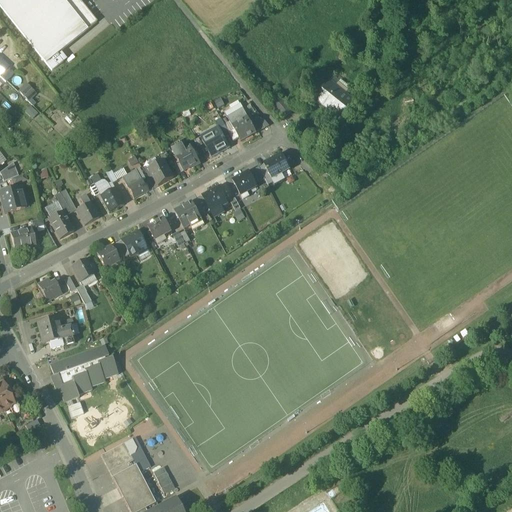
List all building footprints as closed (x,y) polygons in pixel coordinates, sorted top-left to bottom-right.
[(0,0),(0,7),(51,71),(63,62),(57,54),(96,23),(95,21),(77,0),(0,0)] [(14,74),(8,69),(0,76),(0,78),(5,83),(14,74)] [(11,81),(17,87),(22,82),(15,77),(11,81)] [(333,77),(329,82),(335,87),(339,82),(333,77)] [(339,82),(335,87),(345,95),(351,89),(340,81),(339,82)] [(355,103),(345,95),(335,87),(329,82),(315,100),(341,121),(355,103)] [(26,83),(18,91),(29,102),(37,93),(26,83)] [(271,106),(283,120),(292,111),(281,98),(271,106)] [(241,106),(233,110),(235,114),(243,110),(241,106)] [(225,115),(227,119),(235,114),(233,110),(225,115)] [(227,119),(232,128),(248,119),(243,110),(235,114),(227,119)] [(256,134),(248,119),(232,128),(234,131),(239,140),(240,143),(256,134)] [(252,123),(258,133),(265,130),(259,119),(252,123)] [(219,129),(223,136),(228,133),(225,128),(222,122),(221,121),(215,124),(218,129),(219,129)] [(202,141),(211,159),(230,149),(223,136),(219,129),(218,129),(207,135),(209,137),(202,141)] [(228,134),(233,143),(239,140),(234,131),(228,134)] [(172,151),(175,156),(185,151),(182,146),(172,151)] [(183,172),(192,167),(193,169),(200,165),(191,148),(185,151),(175,156),(175,157),(178,162),(183,172)] [(263,165),(271,180),(281,175),(290,170),(282,155),(263,165)] [(164,161),(158,164),(155,159),(146,164),(147,166),(148,169),(158,188),(173,179),(164,161)] [(173,165),(178,175),(183,172),(178,162),(173,165)] [(0,175),(3,183),(11,180),(18,177),(13,164),(0,173),(0,175)] [(142,169),(147,180),(153,190),(158,188),(148,169),(147,166),(142,169)] [(249,173),(256,185),(265,180),(259,169),(249,173)] [(123,182),(127,189),(141,181),(136,171),(126,176),(128,180),(123,182)] [(106,174),(112,185),(117,182),(111,172),(106,174)] [(232,182),(240,197),(257,188),(256,185),(249,173),(232,182)] [(24,175),(18,177),(11,180),(14,186),(26,181),(24,175)] [(90,179),(93,185),(100,181),(97,175),(90,179)] [(271,180),(274,185),(284,180),(281,175),(271,180)] [(142,180),(141,181),(127,189),(133,201),(148,193),(143,182),(142,180)] [(148,193),(153,190),(147,180),(143,182),(148,193)] [(98,195),(99,197),(114,189),(112,185),(104,189),(100,181),(93,185),(98,195)] [(98,195),(93,185),(88,188),(93,198),(98,195)] [(229,201),(234,199),(227,185),(222,187),(229,201)] [(0,193),(0,196),(5,215),(23,210),(21,201),(22,201),(19,188),(0,193)] [(99,197),(109,214),(123,206),(114,189),(99,197)] [(224,213),(221,208),(227,204),(219,189),(203,197),(210,211),(211,213),(214,218),(224,213)] [(60,194),(71,214),(76,212),(76,211),(65,191),(60,194)] [(63,212),(65,217),(71,215),(60,195),(54,198),(57,203),(62,213),(63,212)] [(76,212),(84,227),(98,220),(90,204),(86,197),(80,200),(84,207),(76,211),(76,212)] [(203,197),(197,200),(205,214),(210,211),(203,197)] [(230,202),(235,212),(240,209),(235,199),(230,202)] [(200,217),(205,214),(197,200),(192,203),(200,217)] [(46,209),(51,218),(62,213),(57,203),(46,209)] [(174,212),(183,230),(190,226),(201,220),(200,217),(192,203),(174,212)] [(41,219),(44,224),(49,222),(48,220),(51,218),(46,209),(40,213),(41,219)] [(63,212),(62,213),(51,218),(48,220),(49,222),(60,241),(74,233),(65,217),(63,212)] [(147,227),(155,241),(172,232),(164,218),(147,227)] [(31,223),(33,230),(44,227),(42,220),(31,223)] [(190,226),(193,232),(204,226),(201,220),(190,226)] [(10,235),(15,253),(22,251),(21,250),(35,246),(31,230),(10,235)] [(180,235),(185,244),(189,241),(184,232),(180,235)] [(126,251),(130,258),(139,254),(138,252),(145,248),(137,233),(121,241),(126,251)] [(173,236),(179,247),(184,244),(178,233),(173,236)] [(121,241),(116,244),(121,254),(126,251),(121,241)] [(121,254),(116,244),(111,247),(116,257),(121,254)] [(96,255),(104,270),(119,262),(116,257),(111,247),(96,255)] [(71,268),(80,284),(94,276),(85,261),(71,268)] [(64,281),(70,293),(75,291),(69,278),(64,281)] [(37,287),(46,303),(61,295),(54,282),(50,285),(48,281),(37,287)] [(76,290),(84,306),(91,303),(86,293),(87,293),(83,286),(76,290)] [(49,344),(61,340),(62,340),(59,330),(56,319),(37,324),(43,345),(49,344)] [(70,328),(59,330),(62,340),(61,340),(63,347),(74,344),(72,337),(73,336),(73,335),(71,335),(70,328)] [(49,344),(50,350),(63,347),(61,340),(49,344)] [(60,393),(64,405),(66,404),(78,399),(79,399),(78,396),(92,391),(91,389),(105,384),(104,381),(118,376),(112,359),(105,361),(104,358),(108,357),(104,346),(49,366),(53,376),(52,376),(54,384),(53,384),(57,394),(60,393)] [(3,383),(0,384),(0,404),(3,410),(4,410),(6,410),(10,408),(10,406),(14,405),(3,383)] [(78,399),(66,404),(67,408),(79,403),(78,399)] [(79,403),(67,408),(71,419),(83,414),(79,403)] [(96,415),(101,408),(94,403),(89,410),(96,415)] [(105,411),(101,419),(109,423),(113,415),(105,411)] [(27,434),(40,427),(36,421),(24,428),(27,434)] [(134,439),(131,441),(136,449),(134,454),(130,456),(132,460),(140,475),(151,469),(134,439)] [(100,457),(109,473),(132,460),(130,456),(134,454),(136,449),(131,441),(100,457)] [(147,511),(145,509),(155,504),(140,475),(132,460),(109,473),(129,511),(147,511)] [(175,489),(169,478),(163,468),(153,473),(159,484),(158,484),(164,494),(175,489)] [(182,511),(176,498),(149,511),(182,511)]
